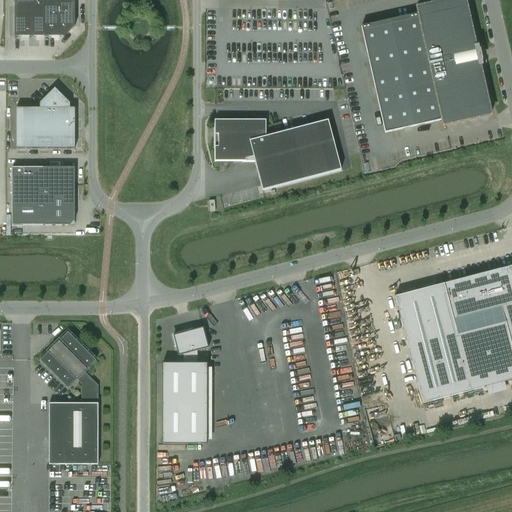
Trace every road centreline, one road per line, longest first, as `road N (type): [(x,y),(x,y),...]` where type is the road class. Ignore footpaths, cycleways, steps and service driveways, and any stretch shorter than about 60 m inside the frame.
road 1 (unclassified): [(145,305),(511,208)]
road 2 (unknown): [(511,117),(381,143),(352,23),(359,12),(409,0)]
road 3 (unclassified): [(143,219),(187,200),(197,185),(198,0)]
road 4 (unknown): [(374,289),(408,413),(434,416),(511,393)]
road 5 (unclassified): [(144,511),(145,305)]
road 6 (unknown): [(362,252),(374,289),(511,245)]
road 7 (unclassified): [(92,69),(96,193),(110,208),(143,219)]
road 8 (unclassified): [(145,305),(0,309)]
